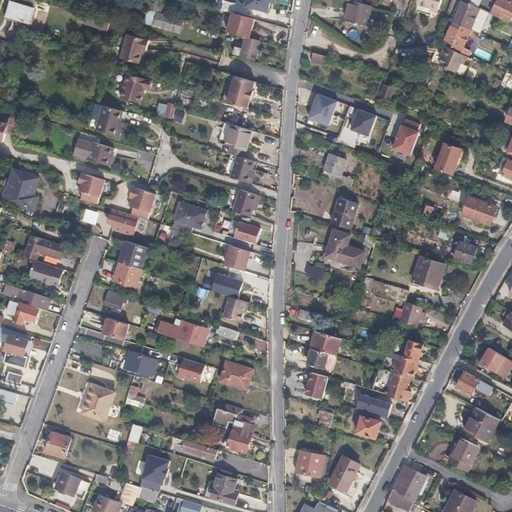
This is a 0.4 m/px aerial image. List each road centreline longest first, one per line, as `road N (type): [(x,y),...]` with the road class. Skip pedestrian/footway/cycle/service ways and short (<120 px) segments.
road 1 (residential): [(279,511),(275,294),(303,0)]
road 2 (tertiary): [(511,245),(370,511)]
road 3 (residential): [(2,505),(98,241)]
road 4 (unknown): [(289,92),(185,64),(170,97),(154,100)]
